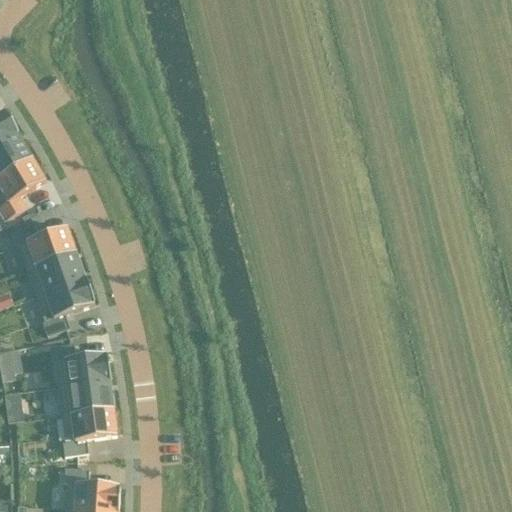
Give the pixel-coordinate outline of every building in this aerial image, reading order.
[(0,149),(18,139),(5,116),(0,118),(0,149)] [(18,139),(0,149),(0,179),(31,162),(18,139)] [(31,162),(0,179),(0,218),(4,225),(14,219),(26,212),(19,200),(23,197),(44,185),(31,162)] [(32,228),(11,236),(16,249),(18,248),(27,274),(76,257),(67,232),(37,242),(32,228)] [(76,257),(27,274),(36,299),(85,283),(76,257)] [(85,283),(36,299),(45,324),(42,326),(47,340),(69,332),(64,318),(93,308),(85,283)] [(73,348),(50,351),(52,365),(54,365),(58,392),(110,385),(106,358),(75,363),(73,348)] [(110,385),(58,392),(62,419),(113,412),(110,385)] [(23,425),(20,397),(5,399),(9,427),(23,425)] [(113,412),(62,419),(65,445),(62,445),(64,460),(88,458),(87,443),(117,439),(113,412)] [(65,473),(64,487),(66,487),(64,511),(117,511),(119,491),(88,489),(89,474),(65,473)]
